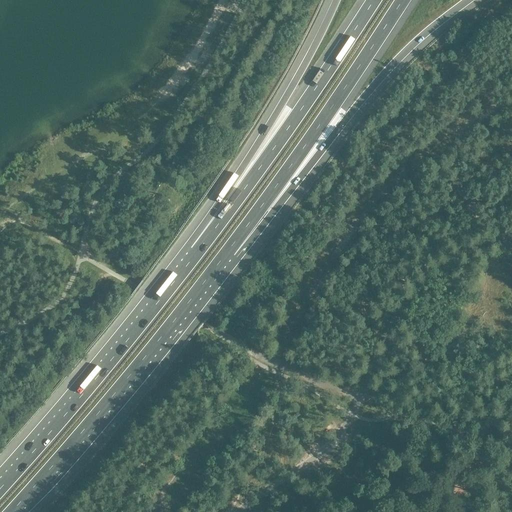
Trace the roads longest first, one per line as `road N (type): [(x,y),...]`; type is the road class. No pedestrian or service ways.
road 1 (unclassified): [(511,231),(451,257),(416,286),(343,427),(238,511)]
road 2 (track): [(272,360),(315,280),(368,209),(456,135),(511,101)]
road 3 (motorway): [(228,251),(378,79),(468,0)]
road 4 (motorway): [(9,511),(228,251)]
road 5 (motorway): [(197,252),(0,488)]
road 6 (motorway): [(372,0),(197,252)]
road 7 (motorway): [(228,251),(402,0)]
road 8 (motorway): [(336,0),(197,252)]
road 9 (unknown): [(0,390),(108,271)]
road 10 (track): [(360,394),(233,342)]
